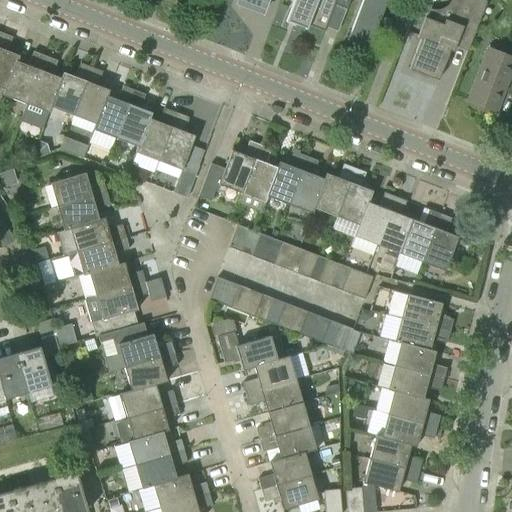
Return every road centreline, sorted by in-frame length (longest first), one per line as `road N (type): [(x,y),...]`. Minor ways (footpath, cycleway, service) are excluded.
road 1 (tertiary): [(511,181),(49,0)]
road 2 (residential): [(249,511),(190,308),(218,230)]
road 3 (residential): [(473,511),(486,383),(511,283)]
